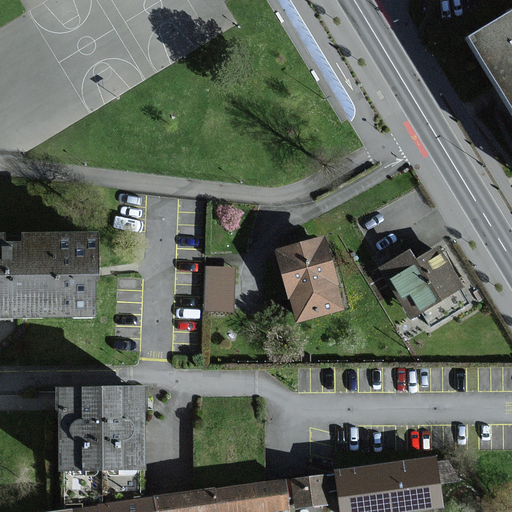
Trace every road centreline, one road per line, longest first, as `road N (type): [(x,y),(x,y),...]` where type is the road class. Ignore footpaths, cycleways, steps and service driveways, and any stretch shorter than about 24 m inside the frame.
road 1 (residential): [(511,410),(302,409),(249,380),(0,380)]
road 2 (tertiary): [(511,263),(354,1)]
